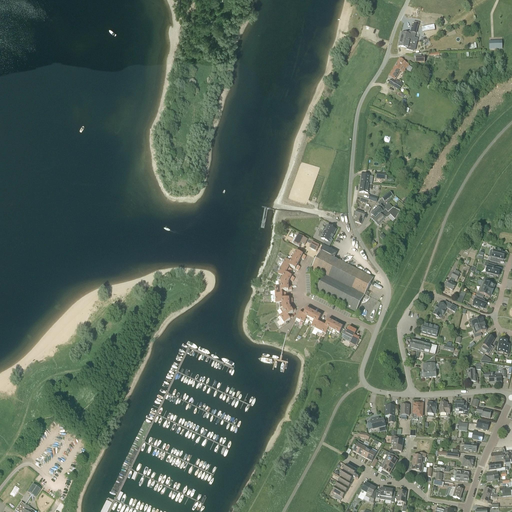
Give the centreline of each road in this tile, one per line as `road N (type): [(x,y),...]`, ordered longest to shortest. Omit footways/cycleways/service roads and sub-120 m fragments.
road 1 (unclassified): [(376,331),(388,292),(352,225),(353,140),(357,111),(408,0)]
road 2 (residential): [(411,395),(398,326),(419,294),(439,296)]
road 3 (residential): [(376,331),(301,297),(310,257)]
